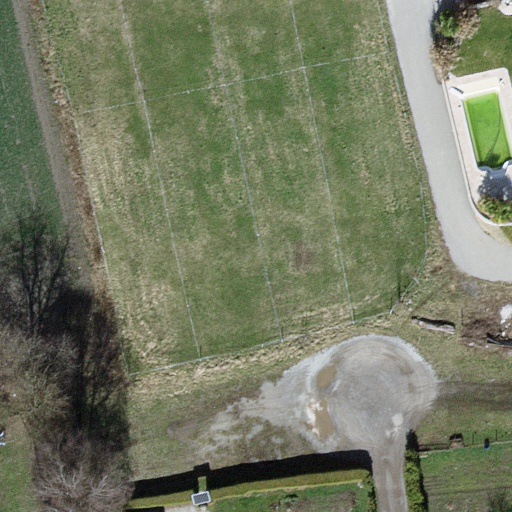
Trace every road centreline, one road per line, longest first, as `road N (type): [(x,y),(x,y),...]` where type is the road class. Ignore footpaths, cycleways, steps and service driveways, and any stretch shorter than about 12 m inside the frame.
road 1 (track): [(511,277),(494,277),(451,239),(400,0)]
road 2 (track): [(361,388),(382,511)]
